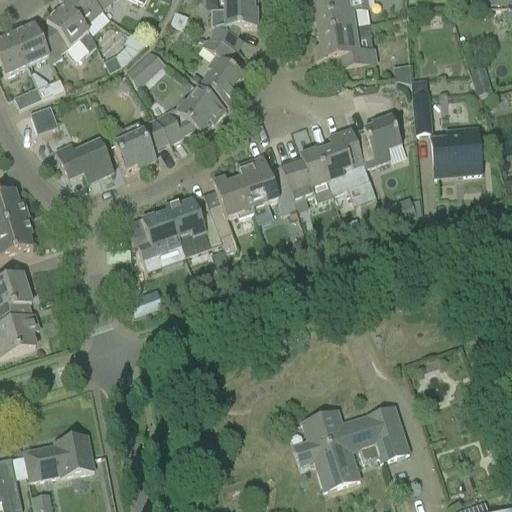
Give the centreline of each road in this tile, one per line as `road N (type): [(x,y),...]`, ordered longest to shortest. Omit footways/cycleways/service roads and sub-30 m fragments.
road 1 (tertiary): [(106,363),(511,225)]
road 2 (residential): [(91,217),(235,150),(272,96)]
road 3 (residential): [(137,511),(106,363)]
road 4 (residential): [(106,363),(91,217)]
road 5 (residential): [(0,124),(35,187),(62,211),(91,217)]
